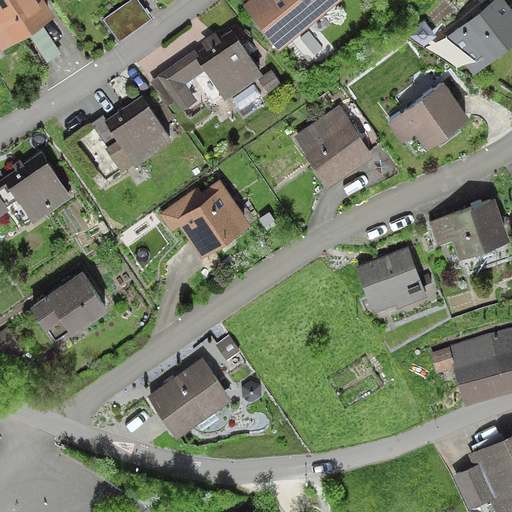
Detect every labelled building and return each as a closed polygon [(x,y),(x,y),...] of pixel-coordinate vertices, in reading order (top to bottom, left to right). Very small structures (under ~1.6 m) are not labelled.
[(0,0),(0,55),(3,61),(61,23),(45,0),(0,0)] [(248,0),(238,9),(270,45),(321,0),(248,0)] [(478,48),(487,59),(511,39),(511,5),(508,0),(491,0),(447,34),(462,53),(470,47),(478,48)] [(138,1),(106,23),(120,43),(151,20),(138,1)] [(223,33),(153,82),(176,114),(203,95),(210,104),(253,74),(223,33)] [(392,120),(405,137),(415,129),(426,144),(466,114),(442,82),(392,120)] [(92,149),(109,173),(162,137),(137,101),(100,126),(108,138),(92,149)] [(339,115),(294,145),(321,184),(379,145),(363,120),(349,130),(339,115)] [(0,176),(0,207),(4,205),(20,230),(71,196),(41,150),(0,176)] [(156,212),(167,230),(181,222),(198,251),(239,227),(211,180),(156,212)] [(496,198),(431,222),(438,241),(452,236),(458,253),(509,235),(496,198)] [(358,267),(374,305),(392,298),(395,306),(426,293),(408,247),(358,267)] [(80,269),(23,309),(34,324),(45,316),(64,342),(109,310),(80,269)] [(511,323),(436,346),(426,349),(431,368),(444,364),(456,402),(511,385),(511,323)] [(3,332),(0,333),(0,358),(14,350),(3,332)] [(137,391),(165,433),(222,395),(194,353),(137,391)] [(511,511),(511,432),(467,453),(472,464),(450,474),(465,506),(486,497),(492,511),(511,511)]
